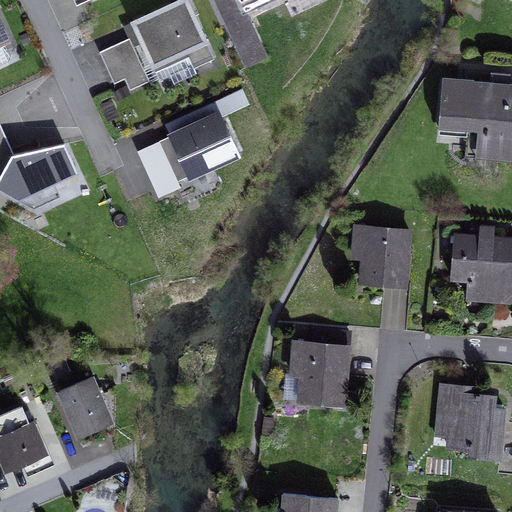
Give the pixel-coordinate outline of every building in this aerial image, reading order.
[(214,59),(186,0),(184,0),(134,23),(143,43),(153,66),(171,58),(173,64),(189,57),(194,68),(214,59)] [(214,0),(225,23),(243,15),(235,0),(214,0)] [(247,13),(275,0),(235,0),(243,15),(225,23),(246,69),(268,58),(247,13)] [(134,23),(125,27),(130,39),(134,47),(143,43),(134,23)] [(7,40),(0,25),(0,65),(8,61),(10,56),(3,41),(7,40)] [(130,91),(150,82),(134,47),(130,39),(100,52),(114,84),(125,79),(130,91)] [(174,84),(197,74),(194,68),(189,57),(173,64),(171,58),(153,66),(160,81),(170,76),(174,84)] [(492,74),(491,84),(510,86),(511,76),(492,74)] [(487,138),(485,159),(511,161),(511,85),(510,86),(491,84),(443,79),(438,129),(467,132),(478,133),(481,133),(481,137),(487,138)] [(220,116),(221,116),(248,104),(243,91),(215,104),(220,116)] [(220,116),(215,104),(166,126),(172,138),(220,116)] [(221,116),(220,116),(172,138),(158,144),(164,157),(146,166),(159,195),(179,186),(177,181),(238,154),(221,116)] [(0,123),(0,136),(9,156),(14,155),(0,123)] [(438,135),(467,138),(467,132),(438,129),(438,135)] [(475,158),(485,159),(487,138),(481,137),(481,133),(478,133),(475,158)] [(14,155),(9,156),(0,136),(0,190),(19,201),(54,184),(78,173),(64,144),(14,155)] [(146,166),(164,157),(158,144),(140,152),(146,166)] [(34,209),(60,196),(54,184),(19,201),(34,209)] [(364,257),(362,282),(405,286),(410,231),(357,226),(355,242),(365,243),(364,257)] [(469,280),(468,298),(511,301),(511,239),(493,238),(494,228),(482,227),(481,230),(471,229),(471,236),(456,235),(452,278),(469,280)] [(355,242),(354,257),(364,257),(365,243),(355,242)] [(300,400),(344,404),(349,331),(315,329),(314,344),(295,342),(293,361),(303,362),(300,400)] [(284,399),(300,400),(303,362),(293,361),(292,375),(286,374),(284,399)] [(91,422),(94,430),(112,422),(92,377),(59,391),(75,428),(91,422)] [(470,449),(470,456),(500,459),(505,409),(494,408),(495,396),(477,395),(464,393),(465,386),(441,384),(436,436),(449,437),(448,447),(470,449)] [(464,393),(477,395),(478,388),(465,386),(464,393)] [(0,416),(0,446),(9,467),(42,453),(35,436),(40,434),(36,423),(29,426),(22,407),(0,416)] [(272,432),(274,417),(268,417),(266,431),(272,432)] [(78,436),(94,430),(91,422),(75,428),(78,436)] [(337,511),(338,499),(283,494),(281,511),(337,511)]
